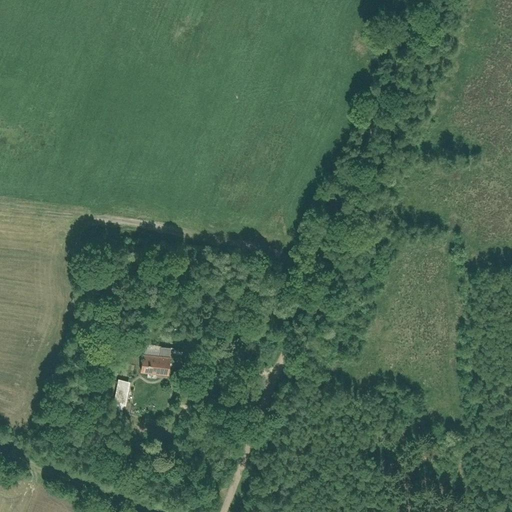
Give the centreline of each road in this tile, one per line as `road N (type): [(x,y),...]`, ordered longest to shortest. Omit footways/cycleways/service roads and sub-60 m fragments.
road 1 (track): [(224,511),(425,0)]
road 2 (track): [(0,453),(150,511)]
